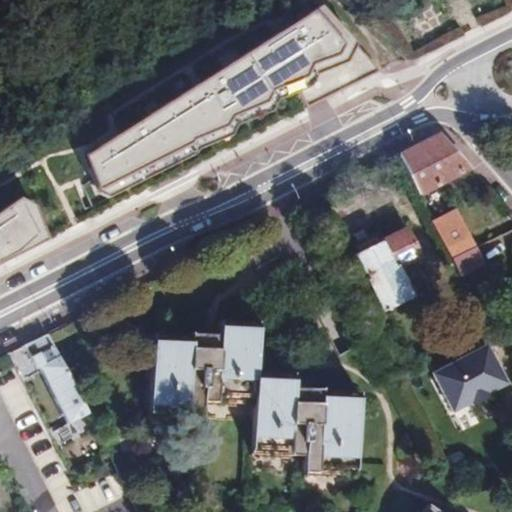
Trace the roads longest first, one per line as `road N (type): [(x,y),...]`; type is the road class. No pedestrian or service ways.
road 1 (secondary): [(0,315),(413,113)]
road 2 (residential): [(413,113),(322,0)]
road 3 (secondary): [(511,35),(439,73),(413,113)]
